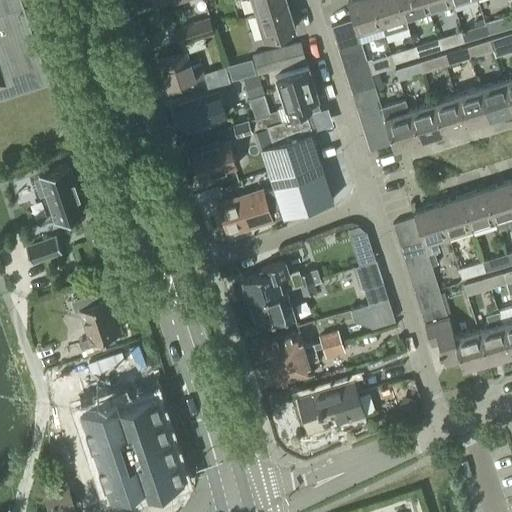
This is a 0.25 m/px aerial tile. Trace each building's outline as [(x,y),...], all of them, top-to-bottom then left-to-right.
[(0,0),(0,97),(49,81),(20,0),(0,0)] [(251,0),(256,12),(287,2),(285,0),(251,0)] [(347,0),(353,18),(357,30),(381,22),(374,0),(347,0)] [(405,15),(400,0),(374,0),(381,22),(405,15)] [(429,8),(426,0),(400,0),(405,15),(429,8)] [(287,2),(256,12),(264,38),(295,28),(287,2)] [(484,21),(485,23),(488,33),(511,25),(511,23),(509,14),(484,21)] [(179,43),(180,43),(203,36),(212,32),(207,17),(174,28),(179,43)] [(334,37),(357,30),(353,18),(331,26),(334,37)] [(488,33),(485,23),(462,30),(465,40),(488,33)] [(357,30),(334,37),(338,49),(361,42),(357,30)] [(438,38),(441,48),(465,40),(462,30),(438,38)] [(511,31),(490,39),(493,49),(495,55),(510,50),(509,46),(511,44),(511,31)] [(206,46),(203,36),(180,43),(183,52),(159,59),(168,89),(206,77),(202,63),(192,66),(187,52),(206,46)] [(441,48),(438,38),(414,45),(417,55),(441,48)] [(467,46),(470,56),(493,49),(490,39),(467,46)] [(306,59),(305,57),(301,42),(252,55),(257,72),(306,59)] [(342,60),(364,53),(361,42),(338,49),(342,60)] [(417,55),(414,45),(391,53),(394,63),(417,55)] [(470,56),(467,46),(443,53),(446,63),(470,56)] [(368,63),(367,60),(364,53),(342,60),(345,71),(368,64),(368,63)] [(367,60),(368,63),(368,64),(371,73),(395,65),(394,63),(391,53),(367,60)] [(419,61),(422,71),(446,63),(443,53),(419,61)] [(422,71),(419,61),(396,68),(399,78),(422,71)] [(372,75),(371,73),(368,64),(345,71),(349,82),(372,75)] [(264,115),(248,119),(252,131),(253,131),(267,127),(272,143),(310,130),(304,113),(309,112),(317,109),(313,97),(317,96),(307,66),(276,76),(286,105),(278,107),(282,119),(267,124),(264,115)] [(352,94),(375,87),(372,75),(349,82),(352,94)] [(511,75),(503,78),(511,107),(511,75)] [(479,86),(489,117),(511,109),(511,107),(503,78),(479,86)] [(489,117),(479,86),(456,93),(466,125),(489,117)] [(356,104),(378,97),(375,87),(352,94),(356,104)] [(177,106),(173,107),(177,118),(180,117),(184,128),(223,116),(226,115),(218,90),(207,93),(176,103),(177,106)] [(432,101),(441,132),(466,125),(456,93),(432,101)] [(378,97),(356,104),(359,115),(382,108),(378,97)] [(405,98),(381,106),(382,108),(384,116),(385,120),(389,131),(392,142),(394,147),(418,140),(408,108),(405,98)] [(441,132),(432,101),(408,108),(418,140),(441,132)] [(382,108),(359,115),(363,127),(385,120),(384,116),(382,108)] [(252,131),(248,119),(233,124),(236,136),(251,131),(252,131),(253,131),(252,131)] [(366,138),(389,131),(385,120),(363,127),(366,138)] [(260,146),(274,187),(283,215),(333,199),(310,130),(272,143),(260,146)] [(392,142),(389,131),(366,138),(370,149),(392,142)] [(191,150),(194,161),(199,176),(237,164),(229,138),(191,150)] [(40,194),(45,192),(55,220),(87,209),(80,189),(77,190),(68,163),(39,173),(40,177),(34,179),(40,194)] [(484,187),(494,218),(511,211),(511,191),(508,180),(484,187)] [(215,207),(218,216),(223,215),(228,233),(283,215),(274,187),(265,190),(264,187),(240,195),(239,194),(218,201),(219,205),(215,207)] [(494,218),(484,187),(461,194),(471,225),(494,218)] [(438,202),(447,232),(471,225),(461,194),(438,202)] [(439,249),(435,236),(447,232),(438,202),(414,209),(415,214),(419,227),(423,237),(427,250),(428,252),(439,249)] [(419,227),(415,214),(393,221),(397,234),(419,227)] [(419,227),(397,234),(400,244),(423,237),(419,227)] [(31,261),(61,251),(55,235),(25,245),(31,261)] [(423,237),(400,244),(404,257),(427,250),(423,237)] [(369,244),(355,249),(360,265),(374,260),(375,260),(370,244),(369,244)] [(407,268),(431,261),(428,252),(427,250),(404,257),(407,268)] [(509,264),(506,253),(482,260),(486,271),(509,264)] [(263,270),(243,277),(251,301),(282,290),(299,285),(295,274),(297,274),(296,271),(289,274),(284,259),(278,261),(262,266),(263,270)] [(486,271),(482,260),(459,267),(462,278),(486,271)] [(411,279),(434,271),(431,261),(407,268),(411,279)] [(487,276),(490,287),(511,280),(511,272),(511,269),(487,276)] [(299,285),(311,281),(308,270),(295,274),(299,285)] [(434,271),(411,279),(414,290),(438,283),(434,271)] [(311,281),(299,285),(302,295),(315,291),(316,295),(338,288),(334,275),(312,282),(311,281)] [(490,287),(487,276),(464,283),(467,294),(490,287)] [(383,281),(365,287),(369,302),(388,296),(383,281)] [(438,283),(414,290),(418,301),(441,293),(438,283)] [(97,337),(100,346),(115,341),(112,332),(120,330),(113,311),(110,312),(105,298),(104,298),(101,289),(71,299),(75,309),(80,308),(90,340),(97,337)] [(282,290),(251,301),(258,323),(278,316),(280,321),(296,315),(291,301),(287,303),(282,290)] [(441,293),(418,301),(424,321),(428,334),(451,326),(441,293)] [(371,326),(395,318),(388,296),(369,302),(365,304),(371,326)] [(485,314),(488,324),(477,327),(486,359),(510,352),(501,321),(498,310),(485,314)] [(511,317),(501,321),(510,352),(511,351),(511,317)] [(486,359),(477,327),(454,334),(451,326),(428,334),(430,343),(438,340),(445,364),(460,360),(462,366),(486,359)] [(300,330),(265,341),(272,363),(307,352),(315,349),(315,348),(323,346),(322,340),(305,345),(300,330)] [(324,346),(341,341),(338,330),(320,336),(324,346)] [(341,341),(324,346),(327,357),(344,351),(341,341)] [(307,352),(272,363),(278,382),(313,370),(310,362),(319,359),(315,349),(307,352)] [(309,430),(364,412),(353,378),(298,395),(309,430)] [(116,396),(79,409),(108,496),(144,484),(146,492),(184,479),(154,392),(119,404),(116,396)] [(49,511),(59,511),(74,507),(68,490),(44,498),(49,511)]
